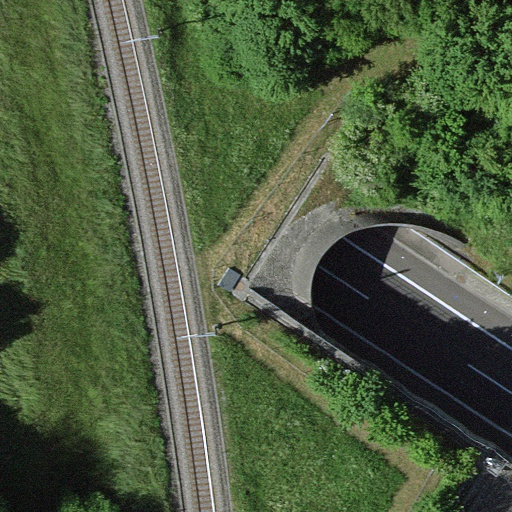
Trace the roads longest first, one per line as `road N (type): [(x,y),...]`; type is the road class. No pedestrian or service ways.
road 1 (motorway): [(511,393),(0,62)]
road 2 (motorway): [(0,211),(474,511)]
